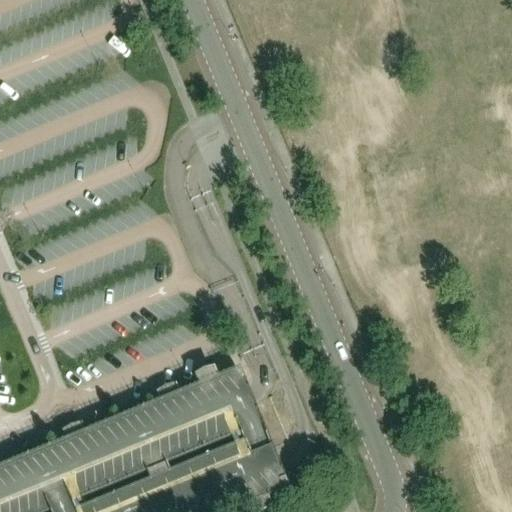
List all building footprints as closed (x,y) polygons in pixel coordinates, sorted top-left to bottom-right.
[(282,0),(294,85),(367,75),(356,0),(282,0)] [(511,0),(407,0),(430,112),(404,117),(410,147),(475,134),(468,98),(511,88),(511,0)] [(511,207),(496,131),(355,161),(380,276),(479,255),(485,284),(510,279),(504,252),(511,250),(511,207)] [(433,271),(396,273),(398,298),(435,295),(433,271)] [(511,463),(511,280),(470,289),(494,405),(505,403),(511,435),(507,437),(511,463)] [(0,473),(0,511),(232,511),(276,494),(267,472),(240,405),(229,378),(0,473)]
